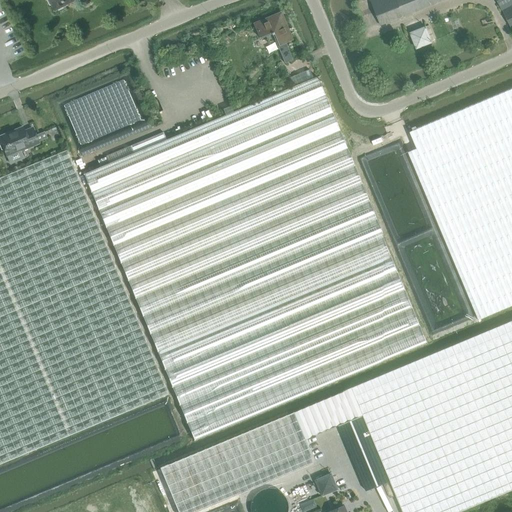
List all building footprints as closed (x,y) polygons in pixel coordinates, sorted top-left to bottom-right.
[(48,0),(54,11),(75,0),(48,0)] [(370,0),(381,26),(403,17),(445,0),(370,0)] [(511,0),(496,0),(511,30),(511,0)] [(280,20),(277,18),(276,16),(254,25),(260,39),(266,36),(268,43),(275,40),(285,64),(293,61),(285,43),(291,40),(283,19),(280,20)] [(426,27),(411,34),(417,48),(432,42),(426,27)] [(133,154),(83,174),(194,441),(428,344),(317,77),(167,140),(133,154)] [(511,305),(511,89),(410,133),(417,149),(408,153),(478,320),(511,305)] [(23,127),(0,136),(0,140),(1,144),(0,144),(0,147),(1,150),(3,151),(4,150),(7,156),(10,163),(23,158),(20,151),(39,144),(32,128),(26,131),(24,132),(23,127)] [(133,154),(167,140),(164,133),(131,146),(133,154)] [(0,464),(168,395),(66,150),(0,177),(0,464)] [(296,411),(160,468),(177,511),(196,511),(314,463),(304,441),(315,436),(338,426),(339,426),(363,416),(390,481),(403,511),(459,511),(511,490),(511,321),(511,322),(435,354),(351,388),(296,411)] [(339,426),(338,426),(366,492),(374,488),(390,481),(363,416),(339,426)] [(338,490),(331,475),(316,482),(323,497),(338,490)] [(389,482),(384,485),(390,499),(395,496),(389,482)]
